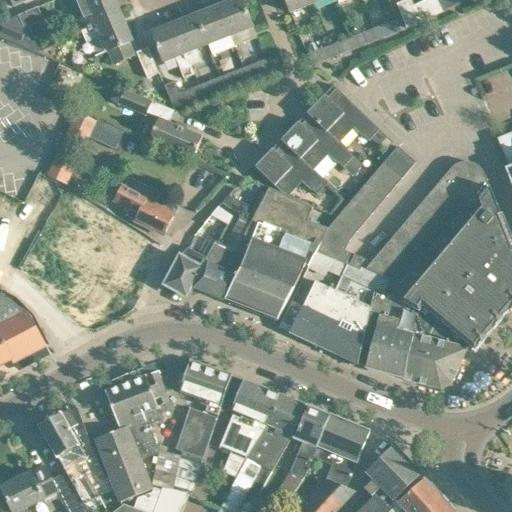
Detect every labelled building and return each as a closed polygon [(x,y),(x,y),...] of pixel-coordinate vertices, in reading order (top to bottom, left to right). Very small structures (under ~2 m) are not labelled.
[(89,15),(77,20),(68,24),(72,36),(81,32),(121,15),(114,0),(71,0),(73,5),(83,1),(89,15)] [(242,0),(234,0),(219,6),(231,36),(253,27),(242,0)] [(285,0),(290,13),(313,4),(311,0),(285,0)] [(419,24),(426,20),(442,12),(438,2),(436,0),(426,0),(411,7),(419,24)] [(463,0),(441,0),(438,2),(442,12),(464,2),(463,0)] [(219,6),(197,15),(208,45),(231,36),(219,6)] [(8,21),(8,20),(0,23),(0,38),(34,53),(40,51),(24,14),(8,21)] [(121,15),(81,32),(86,43),(99,38),(105,53),(109,52),(114,65),(134,56),(129,43),(132,41),(121,15)] [(197,15),(174,24),(191,67),(202,62),(197,49),(208,45),(197,15)] [(396,20),(374,29),(378,39),(400,31),(396,20)] [(152,33),(159,51),(163,62),(175,58),(183,79),(194,75),(191,67),(174,24),(152,33)] [(374,29),(351,38),(355,48),(378,39),(374,29)] [(351,38),(330,46),(334,56),(355,48),(351,38)] [(330,46),(307,55),(311,66),(334,56),(330,46)] [(136,53),(153,94),(165,89),(148,48),(136,53)] [(266,60),(243,69),(246,79),(270,70),(266,60)] [(243,69),(220,78),(224,88),(246,79),(243,69)] [(220,78),(199,86),(203,97),(224,88),(220,78)] [(165,86),(170,98),(174,108),(203,97),(199,86),(179,94),(175,82),(165,86)] [(325,95),(307,113),(338,143),(338,142),(354,126),(369,141),(371,138),(378,145),(387,137),(334,86),(333,87),(336,90),(327,98),(325,95)] [(124,90),(118,105),(146,117),(152,102),(124,90)] [(76,112),(64,139),(84,149),(97,122),(76,112)] [(299,122),(281,140),(327,184),(328,184),(313,169),(328,153),(352,177),(363,165),(338,142),(338,143),(307,113),(307,114),(310,117),(301,125),(299,122)] [(150,141),(174,152),(193,160),(203,136),(160,118),(150,141)] [(511,132),(497,139),(511,175),(511,132)] [(272,149),(255,168),(283,194),(287,196),(302,180),(317,195),(327,184),(281,140),(281,141),(284,144),(275,152),(272,149)] [(398,147),(384,163),(403,178),(416,163),(398,147)] [(55,157),(46,177),(67,186),(76,167),(65,162),(55,157)] [(323,240),(317,252),(360,271),(362,267),(391,281),(385,294),(391,297),(391,298),(420,314),(423,308),(437,320),(469,346),(475,351),(476,350),(479,348),(478,347),(477,347),(471,341),(511,292),(511,242),(484,174),(484,172),(482,170),(481,169),(478,166),(477,165),(475,164),(472,163),(468,162),(465,162),(461,163),(460,163),(456,165),(455,166),(452,168),(372,263),(354,255),(349,265),(346,263),(351,253),(345,251),(323,240)] [(384,163),(377,172),(395,187),(403,178),(384,163)] [(388,196),(395,187),(377,172),(369,180),(388,196)] [(126,216),(136,220),(165,235),(175,215),(154,205),(160,193),(129,178),(124,187),(121,185),(113,203),(129,211),(126,216)] [(369,180),(362,189),(380,205),(388,196),(369,180)] [(235,252),(225,272),(235,278),(226,300),(278,321),(306,265),(310,267),(316,253),(317,252),(323,240),(328,229),(308,221),(313,207),(287,196),(283,194),(269,188),(235,252)] [(373,214),(380,205),(362,189),(354,198),(373,214)] [(229,195),(223,202),(239,214),(244,204),(229,195)] [(365,222),(373,214),(354,198),(347,207),(365,222)] [(218,208),(211,216),(228,225),(233,217),(225,211),(219,207),(218,208)] [(358,231),(365,222),(347,207),(339,216),(358,231)] [(350,240),(358,231),(339,216),(332,225),(350,240)] [(74,276),(52,297),(81,327),(103,306),(111,299),(120,304),(123,298),(131,302),(134,295),(147,269),(160,245),(133,231),(113,221),(85,278),(79,282),(74,276)] [(350,240),(332,225),(328,229),(323,240),(345,251),(350,241),(350,240)] [(186,297),(192,287),(226,300),(235,278),(225,272),(235,252),(215,241),(206,258),(185,247),(165,285),(175,291),(177,295),(180,296),(184,296),(186,297)] [(287,309),(279,326),(278,327),(358,365),(363,345),(365,337),(368,324),(375,290),(385,295),(385,294),(391,281),(362,267),(360,271),(317,252),(316,253),(310,267),(308,269),(325,277),(328,270),(342,276),(335,291),(316,282),(303,307),(291,301),(287,309)] [(49,254),(41,269),(61,280),(69,265),(49,254)] [(366,369),(404,379),(441,389),(451,385),(467,348),(428,338),(437,320),(423,308),(420,314),(391,298),(391,297),(385,294),(385,295),(375,290),(368,324),(376,325),(371,349),(366,369)] [(0,366),(11,360),(13,364),(47,347),(28,311),(23,310),(0,293),(0,366)] [(222,405),(232,376),(190,361),(180,390),(215,402),(211,415),(218,418),(222,405)] [(170,402),(158,372),(105,392),(120,430),(95,440),(120,502),(151,490),(152,486),(160,450),(161,444),(156,446),(148,425),(163,419),(161,415),(174,410),(171,401),(170,402)] [(267,424),(280,395),(244,380),(232,409),(235,410),(219,448),(220,449),(221,447),(245,458),(244,459),(245,460),(246,458),(258,439),(267,424)] [(246,458),(245,460),(219,511),(237,511),(250,487),(258,492),(270,472),(271,473),(285,447),(292,436),(297,424),(305,406),(280,395),(267,424),(258,439),(246,458)] [(308,407),(300,426),(295,438),(304,442),(291,473),(264,511),(282,511),(304,479),(313,458),(329,416),(308,407)] [(87,460),(70,429),(78,425),(69,409),(61,414),(60,413),(39,426),(67,472),(80,497),(85,505),(90,502),(98,497),(86,474),(83,475),(78,465),(87,460)] [(329,416),(313,458),(326,463),(328,459),(334,461),(355,470),(362,451),(370,432),(329,416)] [(364,489),(371,496),(407,461),(393,446),(366,472),(374,480),(364,489)] [(202,464),(160,450),(152,486),(170,489),(171,485),(178,487),(193,491),(202,464)] [(296,511),(335,511),(355,491),(346,488),(349,483),(355,470),(334,461),(326,480),(296,511)] [(390,511),(398,502),(395,499),(407,489),(421,475),(407,461),(371,496),(373,497),(358,511),(390,511)] [(31,474),(1,489),(12,511),(15,511),(56,491),(63,505),(80,497),(67,472),(53,480),(46,468),(32,475),(31,474)] [(423,511),(440,497),(425,479),(410,493),(398,502),(390,511),(423,511)] [(453,511),(440,497),(423,511),(453,511)]
